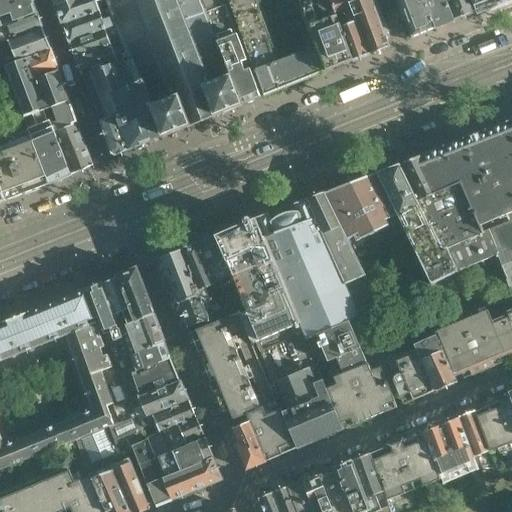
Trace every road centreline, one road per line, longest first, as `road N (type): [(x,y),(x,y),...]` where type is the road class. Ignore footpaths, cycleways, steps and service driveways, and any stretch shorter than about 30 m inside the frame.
road 1 (tertiary): [(127,211),(511,57)]
road 2 (residential): [(240,491),(127,211)]
road 3 (residential): [(511,377),(240,491)]
road 4 (residential): [(41,0),(127,211)]
road 5 (tertiary): [(0,262),(127,211)]
